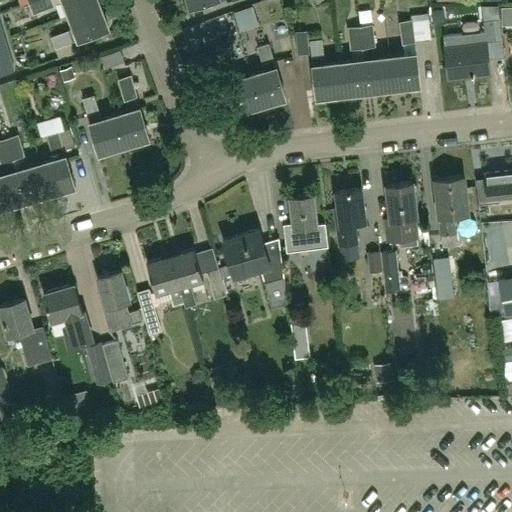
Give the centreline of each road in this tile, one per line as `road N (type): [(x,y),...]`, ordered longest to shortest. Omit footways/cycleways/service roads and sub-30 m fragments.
road 1 (residential): [(210,177),(275,147),(511,120)]
road 2 (residential): [(0,252),(158,205),(210,177)]
road 3 (residential): [(210,177),(141,0)]
